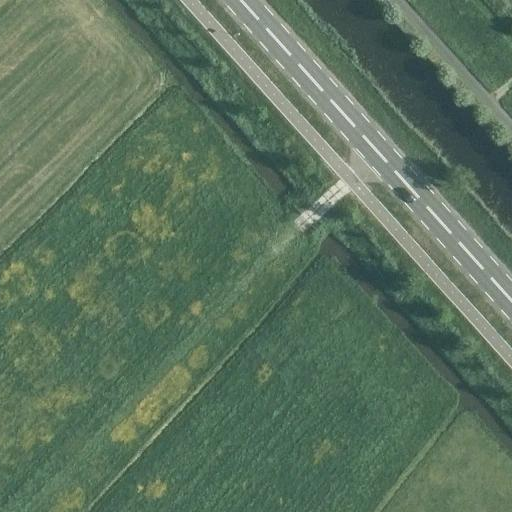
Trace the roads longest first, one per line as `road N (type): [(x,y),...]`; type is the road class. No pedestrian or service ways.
road 1 (primary): [(511,301),(243,0)]
road 2 (unclassified): [(511,129),(399,0)]
